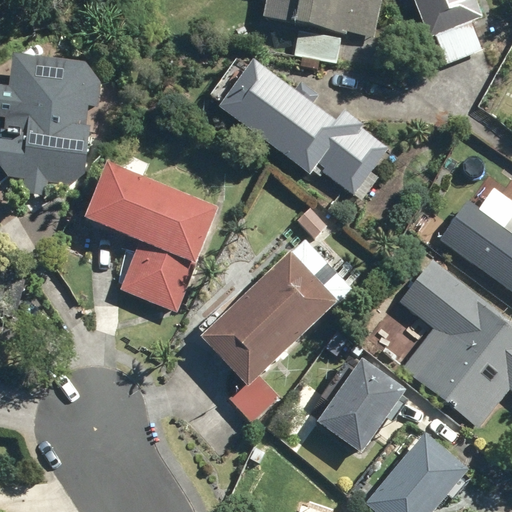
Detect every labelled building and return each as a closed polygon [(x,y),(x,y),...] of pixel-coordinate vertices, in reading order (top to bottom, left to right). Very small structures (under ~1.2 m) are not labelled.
[(270,0),(266,17),(364,40),(373,0),(270,0)] [(413,0),(429,40),(485,19),(477,0),(413,0)] [(92,59),(16,49),(0,137),(0,171),(12,187),(76,192),(99,176),(117,82),(92,59)] [(258,64),(226,107),(359,206),(399,152),(347,113),(339,124),(258,64)] [(223,210),(113,166),(90,223),(141,244),(122,291),(181,315),(223,210)] [(312,205),(295,221),(315,242),(331,227),(312,205)] [(511,235),(469,205),(441,245),(511,294),(511,235)] [(205,343),(252,391),(342,305),(295,257),(205,343)] [(511,323),(435,263),(402,306),(435,332),(405,371),(481,430),(511,391),(511,323)] [(366,363),(320,425),(365,458),(411,397),(366,363)] [(430,436),(368,504),(376,511),(436,511),(471,474),(430,436)]
